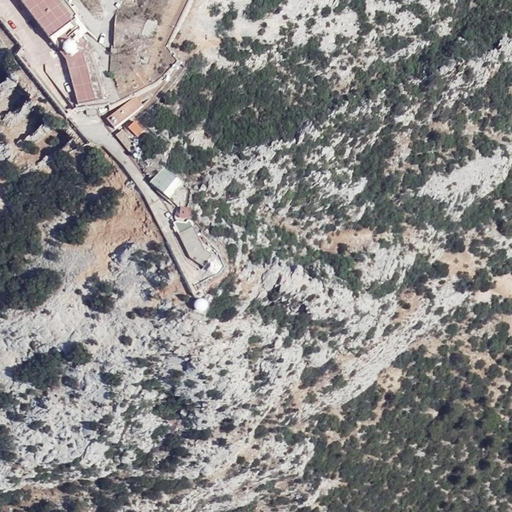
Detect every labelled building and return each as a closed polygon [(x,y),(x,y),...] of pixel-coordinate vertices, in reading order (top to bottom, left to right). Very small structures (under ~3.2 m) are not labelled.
[(152,40),(156,26),(147,23),(142,36),(152,40)] [(116,134),(144,108),(134,96),(105,122),(116,134)] [(133,120),(124,126),(136,142),(145,136),(133,120)] [(170,194),(182,177),(161,163),(149,180),(170,194)] [(173,221),(192,260),(207,253),(188,214),(173,221)] [(214,269),(218,258),(211,255),(207,267),(214,269)]
